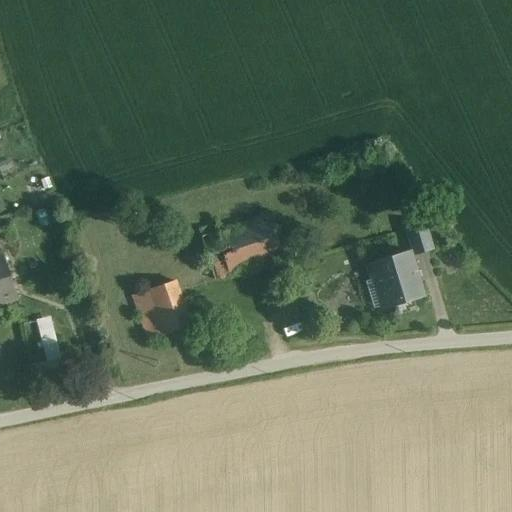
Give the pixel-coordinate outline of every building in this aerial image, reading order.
[(270,215),(242,224),(256,267),(284,258),(270,215)] [(242,224),(200,238),(214,280),(256,267),(242,224)] [(431,250),(424,225),(407,230),(415,255),(431,250)] [(408,253),(371,265),(385,308),(422,297),(408,253)] [(3,255),(0,255),(0,305),(17,300),(3,255)] [(174,282),(132,296),(148,341),(190,327),(174,282)] [(49,361),(62,357),(52,315),(38,319),(49,361)]
